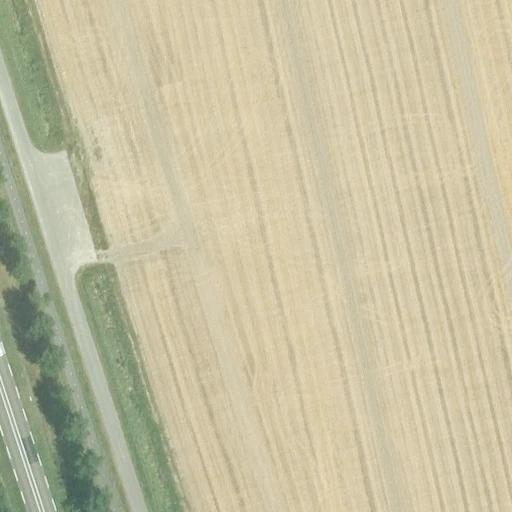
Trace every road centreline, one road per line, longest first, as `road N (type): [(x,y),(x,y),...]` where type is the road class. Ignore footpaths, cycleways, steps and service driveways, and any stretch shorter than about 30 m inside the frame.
road 1 (unclassified): [(0,76),(136,511)]
road 2 (secondary): [(41,511),(0,384)]
